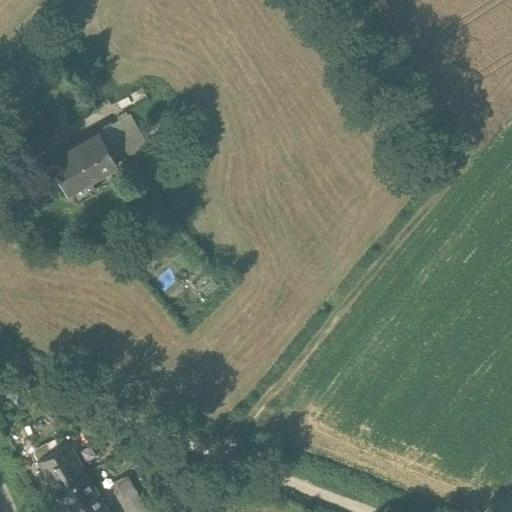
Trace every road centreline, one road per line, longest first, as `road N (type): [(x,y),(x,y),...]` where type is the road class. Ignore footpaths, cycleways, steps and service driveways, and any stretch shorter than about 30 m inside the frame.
road 1 (track): [(511,143),(234,455)]
road 2 (track): [(380,511),(142,425),(0,347)]
